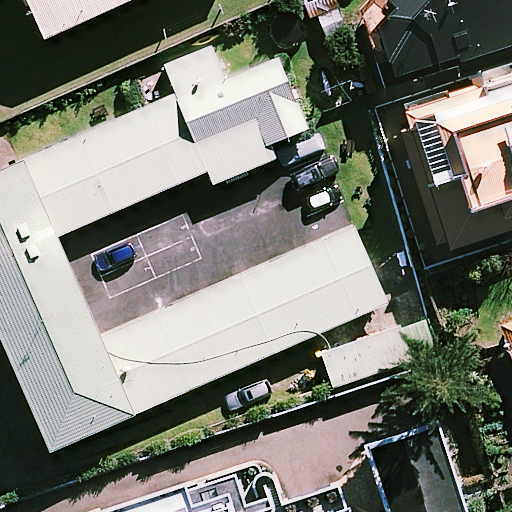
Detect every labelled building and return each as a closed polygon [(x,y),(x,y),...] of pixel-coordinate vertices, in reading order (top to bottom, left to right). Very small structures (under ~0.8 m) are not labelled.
[(132,0),(28,0),(46,39),(132,0)] [(337,0),(305,0),(321,45),(350,35),(337,0)] [(511,0),(390,0),(378,15),(384,32),(374,36),(391,84),(511,41),(511,0)] [(225,81),(211,48),(166,68),(178,95),(25,162),(0,172),(0,330),(52,450),(134,415),(385,305),(351,228),(101,337),(57,237),(208,171),(215,187),(275,160),(269,146),(308,129),(277,58),(225,81)] [(511,57),(471,71),(476,84),(394,112),(442,254),(511,230),(511,57)] [(511,323),(501,327),(511,359),(511,323)] [(412,361),(399,325),(321,353),(334,389),(412,361)] [(464,511),(436,425),(367,447),(387,511),(464,511)] [(278,506),(267,465),(109,511),(349,511),(342,488),(278,506)]
